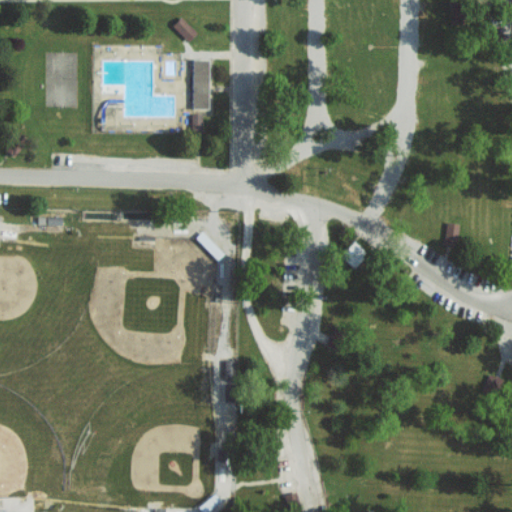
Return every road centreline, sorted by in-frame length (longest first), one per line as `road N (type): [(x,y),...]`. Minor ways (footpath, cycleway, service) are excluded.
road 1 (residential): [(317,206),(254,187),(0,173)]
road 2 (residential): [(254,187),(252,0)]
